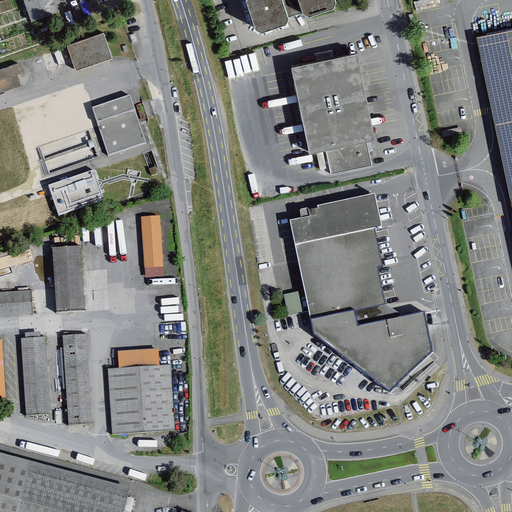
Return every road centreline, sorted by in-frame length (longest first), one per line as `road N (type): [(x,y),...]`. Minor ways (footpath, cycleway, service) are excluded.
road 1 (residential): [(246,471),(197,462),(179,191),(146,0)]
road 2 (unknown): [(393,186),(275,215),(268,309),(278,350),(309,379),(389,399),(460,346)]
road 3 (secondary): [(269,444),(214,133),(180,0)]
road 4 (residential): [(386,0),(460,346)]
road 5 (secondary): [(307,498),(424,472),(463,476)]
road 6 (secondary): [(452,429),(419,442),(308,456)]
road 7 (unknown): [(393,186),(414,289),(426,297),(449,293)]
